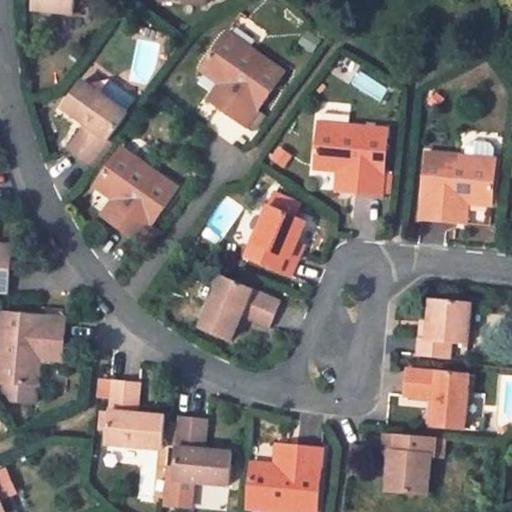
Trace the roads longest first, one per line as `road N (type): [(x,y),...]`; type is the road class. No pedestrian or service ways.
road 1 (residential): [(288,391),(200,372),(99,286),(39,189),(19,134),(2,0)]
road 2 (residential): [(288,391),(362,399),(389,263)]
road 3 (residential): [(389,263),(354,263),(335,277),(288,391)]
road 4 (residential): [(511,270),(389,263)]
